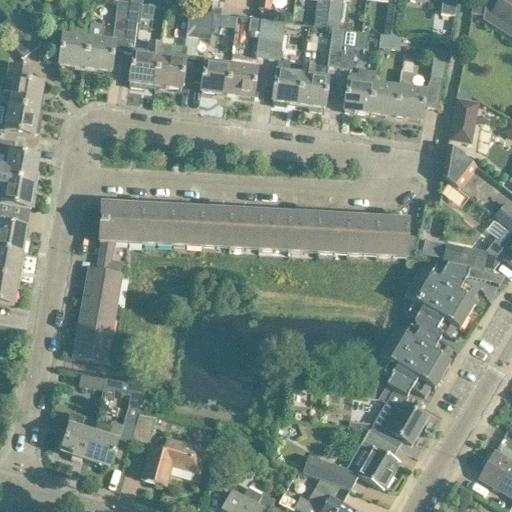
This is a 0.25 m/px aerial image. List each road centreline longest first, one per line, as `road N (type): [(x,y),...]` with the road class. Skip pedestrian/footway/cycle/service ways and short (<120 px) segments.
road 1 (residential): [(72,183),(80,136),(105,124),(389,160),(416,177),(410,190),(390,196),(114,185)]
road 2 (residential): [(13,490),(72,183)]
road 3 (residential): [(511,356),(414,511)]
